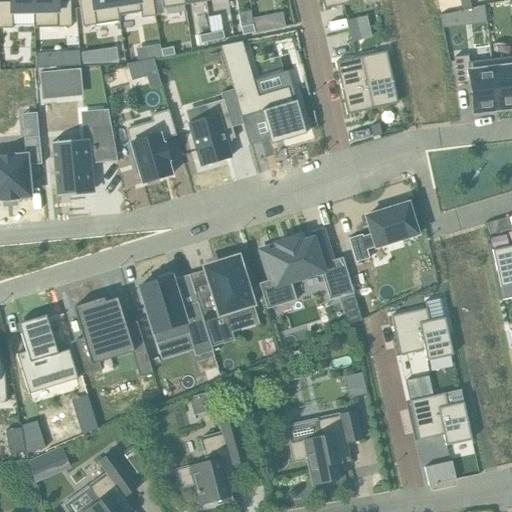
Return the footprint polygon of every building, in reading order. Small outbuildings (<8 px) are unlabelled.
[(9,0),(10,2),(0,2),(0,28),(12,28),(12,13),(33,12),(34,12),(33,0),(9,0)] [(33,0),(34,12),(34,28),(46,28),(71,27),(70,1),(58,1),(57,0),(33,0)] [(83,0),(79,1),(83,27),(119,21),(115,0),(83,0)] [(115,0),(119,21),(120,21),(119,15),(140,12),(141,18),(155,16),(152,0),(115,0)] [(160,0),(162,9),(165,8),(184,5),(183,0),(160,0)] [(321,0),(324,9),(365,0),(321,0)] [(469,0),(460,0),(462,10),(471,8),(469,0)] [(484,5),(440,15),(443,28),(486,23),(484,5)] [(355,19),(347,20),(349,31),(358,29),(355,19)] [(265,23),(253,25),(255,33),(266,31),(265,23)] [(253,25),(241,27),(243,35),(254,33),(253,25)] [(358,29),(349,31),(351,42),(360,40),(358,29)] [(222,31),(211,33),(212,41),(224,39),(222,31)] [(269,71),(305,67),(301,31),(265,36),(269,71)] [(211,33),(199,35),(200,44),(212,41),(211,33)] [(242,41),(220,46),(233,89),(241,117),(260,111),(269,140),(281,136),(283,141),(306,134),(296,100),(292,101),(288,87),(258,96),(242,42),(242,41)] [(173,47),(161,49),(162,57),(174,55),(173,47)] [(511,50),(511,57),(491,60),(497,110),(500,110),(500,111),(511,110),(511,108),(511,50)] [(72,51),(36,53),(36,68),(73,66),(72,51)] [(386,51),(335,62),(341,88),(392,77),(386,51)] [(468,56),(454,58),(457,84),(470,82),(473,113),(483,112),(483,113),(495,112),(494,110),(497,110),(491,60),(469,62),(468,56)] [(104,97),(103,71),(46,72),(47,98),(104,97)] [(158,73),(146,76),(149,88),(161,85),(158,73)] [(392,77),(341,88),(347,115),(398,103),(392,77)] [(207,118),(189,123),(201,166),(230,158),(226,144),(225,141),(231,139),(235,138),(231,127),(243,123),(241,117),(233,89),(220,93),(222,100),(204,105),(207,118)] [(153,122),(127,129),(128,134),(131,146),(128,147),(131,160),(135,158),(142,183),(171,175),(167,161),(168,161),(163,144),(162,144),(161,139),(175,135),(168,111),(151,116),(153,122)] [(87,143),(52,146),(57,195),(56,195),(57,197),(58,197),(58,195),(92,192),(91,179),(89,160),(112,158),(115,158),(115,157),(116,157),(110,123),(99,124),(101,142),(87,143)] [(379,124),(370,126),(372,137),(381,135),(379,124)] [(0,199),(2,199),(2,201),(17,199),(17,198),(30,196),(27,166),(42,164),(39,137),(24,138),(26,156),(13,157),(13,156),(0,156),(0,199)] [(362,235),(348,239),(356,263),(369,259),(366,250),(417,234),(407,204),(366,217),(371,234),(362,237),(362,235)] [(270,280),(259,284),(267,309),(296,300),(290,281),(320,272),(330,301),(353,294),(342,258),(331,261),(323,237),(301,244),(299,237),(276,244),(277,246),(261,251),(270,280)] [(511,245),(491,250),(499,288),(511,284),(511,245)] [(210,290),(195,295),(197,302),(211,347),(234,340),(226,314),(253,305),(238,256),(212,264),(213,268),(204,270),(210,290)] [(172,277),(138,287),(156,344),(188,335),(195,357),(212,351),(211,347),(197,302),(181,307),(172,277)] [(393,283),(403,289),(403,277),(393,283)] [(62,286),(65,294),(85,288),(82,280),(62,286)] [(103,298),(73,307),(83,338),(75,340),(86,375),(101,370),(99,362),(132,352),(139,377),(152,373),(136,321),(125,325),(116,298),(104,302),(103,298)] [(426,308),(391,316),(400,356),(424,351),(427,361),(453,355),(440,298),(424,301),(426,308)] [(306,300),(273,310),(283,345),(317,335),(306,300)] [(319,334),(356,322),(351,305),(313,318),(319,334)] [(25,351),(16,354),(29,394),(30,393),(28,388),(75,374),(76,379),(78,379),(69,349),(57,353),(46,316),(36,319),(36,318),(23,322),(16,324),(19,334),(20,334),(25,351)] [(362,372),(344,376),(349,398),(367,394),(362,372)] [(429,376),(405,381),(409,401),(433,395),(429,376)] [(242,393),(238,377),(218,382),(220,392),(224,391),(226,397),(242,393)] [(445,393),(409,401),(418,441),(443,435),(445,446),(471,440),(463,402),(460,390),(445,393)] [(121,392),(94,397),(99,421),(125,416),(121,392)] [(209,394),(193,395),(194,412),(210,412),(209,394)] [(361,440),(355,411),(339,415),(318,420),(318,419),(317,419),(320,436),(302,440),(302,441),(290,444),(294,461),(306,459),(312,486),(338,481),(335,465),(340,463),(340,461),(349,459),(349,461),(351,461),(347,444),(361,440)] [(247,463),(235,419),(219,423),(222,434),(202,440),(202,439),(200,439),(206,462),(188,467),(189,468),(176,471),(181,488),(193,485),(199,506),(217,501),(217,504),(231,500),(227,486),(236,483),(236,486),(238,485),(233,466),(247,463)] [(37,421),(22,426),(26,453),(45,447),(37,421)] [(20,444),(9,446),(11,458),(16,457),(15,453),(25,451),(23,443),(20,444)] [(140,451),(128,460),(137,473),(145,467),(140,451)] [(137,489),(110,452),(98,461),(107,474),(90,487),(89,486),(88,487),(98,501),(83,511),(82,511),(130,511),(133,510),(134,511),(135,511),(136,511),(125,497),(137,489)] [(45,454),(28,461),(35,483),(54,475),(45,454)] [(451,461),(424,467),(428,485),(455,479),(451,461)]
